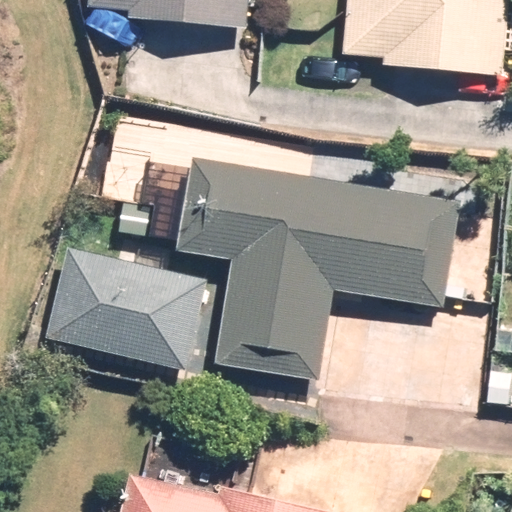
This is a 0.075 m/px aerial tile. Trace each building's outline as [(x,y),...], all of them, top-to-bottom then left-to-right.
[(247,32),(249,0),(90,0),(90,9),(129,13),(129,21),(247,32)] [(504,77),(510,0),(349,0),(345,55),(385,59),(385,66),(504,77)] [(461,203),(194,159),(178,252),(233,261),(216,365),(225,366),(219,401),(270,409),(276,374),(320,382),(335,291),(444,309),(461,203)] [(511,389),(511,376),(493,374),(490,404),(510,406),(511,389)] [(329,511),(236,491),(243,460),(166,443),(158,480),(133,474),(124,511),(329,511)]
